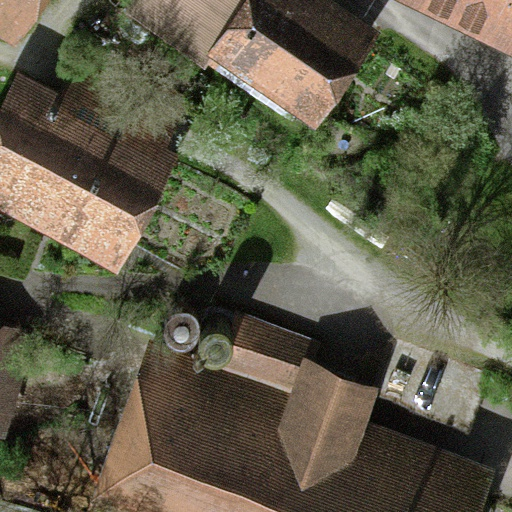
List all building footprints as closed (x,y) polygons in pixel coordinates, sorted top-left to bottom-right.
[(0,0),(0,8),(24,25),(40,0),(0,0)] [(139,0),(136,5),(295,113),(351,31),(305,0),(139,0)] [(447,0),(493,22),(503,0),(447,0)] [(20,90),(0,126),(0,169),(115,232),(186,100),(85,46),(52,107),(20,90)] [(130,312),(133,317),(137,321),(143,323),(148,324),(154,323),(159,320),(163,315),(164,312),(165,310),(166,304),(164,298),(161,293),(156,289),(150,287),(143,288),(137,290),(133,294),(130,300),(129,306),(130,312)] [(164,323),(167,329),(171,333),(177,335),(183,336),(188,334),(193,331),(197,327),(199,322),(200,316),(198,310),(195,305),(190,301),(184,299),(177,299),(172,302),(167,306),(164,312),(164,316),(164,323)] [(315,341),(211,303),(198,336),(220,344),(217,354),(299,384),(315,341)] [(0,387),(13,392),(32,329),(0,319),(0,387)] [(484,374),(385,337),(366,387),(465,424),(484,374)] [(456,511),(466,489),(154,366),(107,485),(124,491),(115,511),(456,511)]
